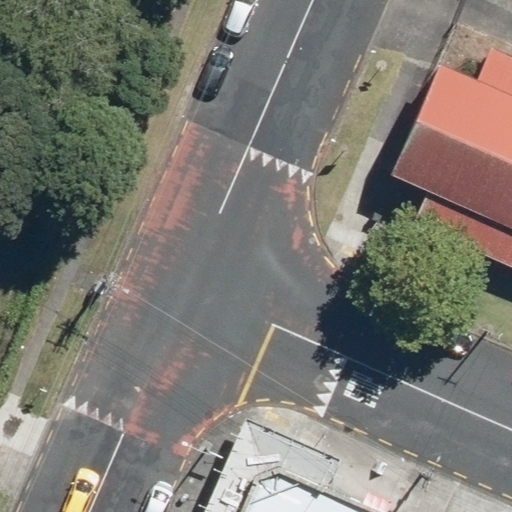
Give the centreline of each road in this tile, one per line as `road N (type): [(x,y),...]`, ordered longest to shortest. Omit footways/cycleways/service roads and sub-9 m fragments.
road 1 (tertiary): [(190,288),(511,429)]
road 2 (tertiary): [(315,0),(190,288)]
road 3 (tertiary): [(190,288),(91,511)]
